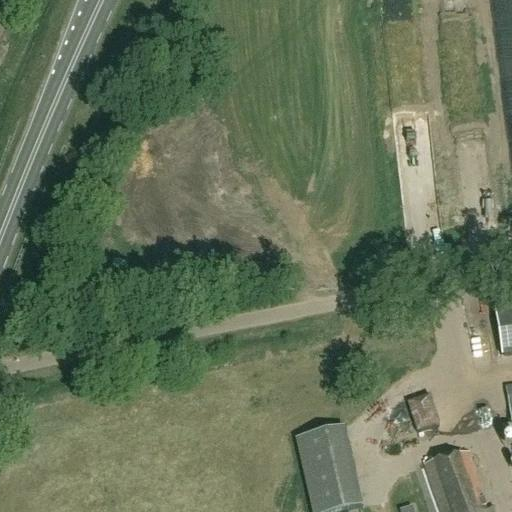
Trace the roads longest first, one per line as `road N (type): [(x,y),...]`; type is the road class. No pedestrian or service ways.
road 1 (unclassified): [(0,371),(511,271)]
road 2 (primary): [(0,246),(104,0)]
